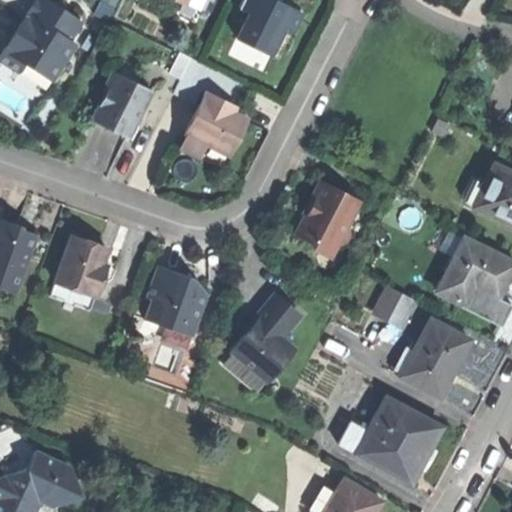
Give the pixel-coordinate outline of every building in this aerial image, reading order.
[(0,52),(0,59),(20,72),(26,63),(43,73),(52,58),(63,64),(75,44),(69,40),(80,20),(64,11),(62,1),(52,3),(47,0),(31,0),(22,16),(28,19),(21,31),(15,28),(12,34),(3,37),(3,47),(0,52)] [(23,0),(16,13),(22,16),(31,0),(23,0)] [(195,8),(199,0),(181,0),(181,1),(195,8)] [(242,0),(240,7),(251,12),(254,19),(243,22),(236,38),(258,48),(260,42),(273,49),(283,27),(292,32),(301,13),(275,0),(274,0),(242,0)] [(18,23),(15,28),(21,31),(28,19),(22,16),(18,23)] [(54,79),(63,64),(52,58),(43,73),(54,79)] [(121,64),(116,74),(130,81),(135,71),(121,64)] [(111,128),(128,136),(149,90),(130,81),(116,74),(111,72),(101,92),(105,94),(92,119),(111,128)] [(220,99),(205,92),(185,133),(204,143),(216,148),(229,155),(246,119),(233,112),(217,105),(220,99)] [(235,107),(220,99),(217,105),(233,112),(235,107)] [(198,156),(204,143),(185,133),(178,146),(198,156)] [(511,173),(491,165),(483,184),(473,207),(511,223),(511,173)] [(335,187),(318,179),(310,196),(313,197),(306,210),(295,233),(314,242),(316,247),(348,240),(345,225),(357,201),(333,190),(335,187)] [(463,202),(473,207),(483,184),(472,180),(463,202)] [(0,274),(0,275),(0,286),(14,292),(34,234),(17,228),(18,225),(8,221),(0,218),(0,274)] [(53,283),(94,297),(106,264),(101,263),(107,247),(88,240),(70,234),(53,283)] [(511,263),(511,261),(460,235),(450,255),(455,258),(447,274),(438,292),(459,303),(468,284),(495,297),(504,279),(511,263)] [(439,270),(447,274),(455,258),(450,255),(447,254),(439,270)] [(176,270),(157,264),(146,296),(151,297),(144,319),(190,335),(205,293),(192,276),(176,270)] [(90,310),(94,297),(53,283),(48,296),(90,310)] [(383,315),(396,322),(410,296),(397,290),(383,315)] [(229,350),(266,381),(292,348),(279,338),(299,313),(275,294),(264,307),(229,350)] [(424,304),(410,296),(396,322),(410,329),(424,304)] [(469,338),(430,317),(412,350),(399,375),(438,395),(453,367),(469,338)] [(391,370),(399,375),(412,350),(404,345),(391,370)] [(257,393),(266,381),(229,350),(219,362),(257,393)] [(336,443),(408,481),(423,454),(438,425),(383,396),(365,431),(348,421),(336,443)] [(0,503),(0,511),(37,511),(45,495),(59,501),(86,492),(76,462),(42,447),(35,463),(0,476),(0,493),(2,500),(0,503)] [(372,511),(380,500),(341,478),(333,492),(321,511),(372,511)] [(311,511),(321,511),(333,492),(324,486),(309,511),(311,511)]
